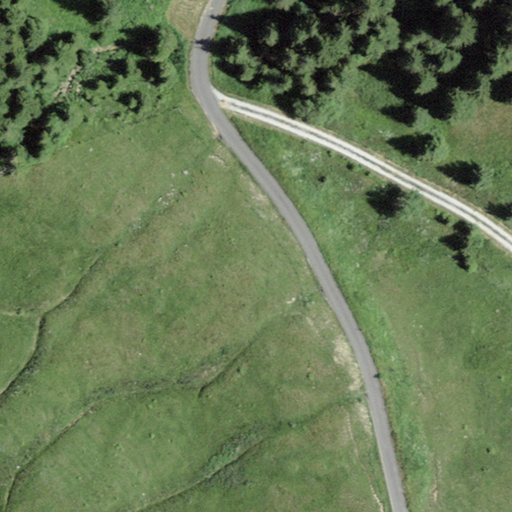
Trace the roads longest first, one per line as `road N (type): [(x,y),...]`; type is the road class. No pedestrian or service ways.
road 1 (unclassified): [(401,511),(351,326),(299,224),(203,92),(199,54),(219,0)]
road 2 (track): [(203,92),(349,150),(450,201),(511,244)]
